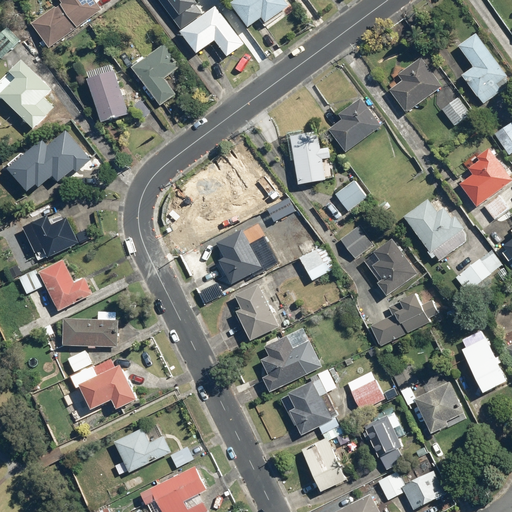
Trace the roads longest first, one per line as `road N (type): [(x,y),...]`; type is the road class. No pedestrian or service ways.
road 1 (residential): [(140,205),(142,234),(274,511)]
road 2 (residential): [(140,205),(152,178),(187,145),(389,0)]
